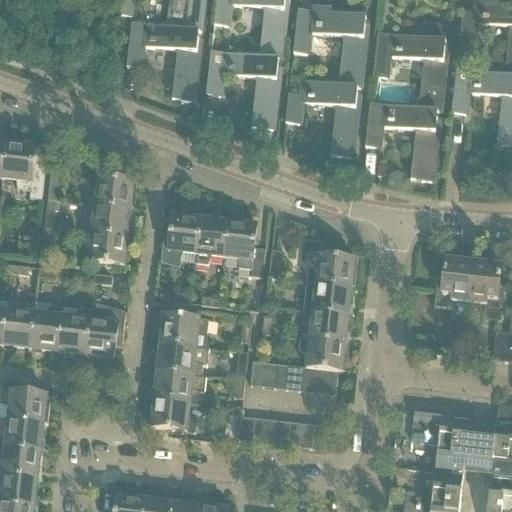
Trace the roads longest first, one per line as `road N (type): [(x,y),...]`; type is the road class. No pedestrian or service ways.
road 1 (unclassified): [(372,464),(340,484),(128,459),(82,466),(76,511)]
road 2 (residential): [(395,218),(162,142)]
road 3 (unclassified): [(162,142),(0,83)]
road 4 (residential): [(380,370),(395,218)]
road 5 (residential): [(380,370),(511,388)]
